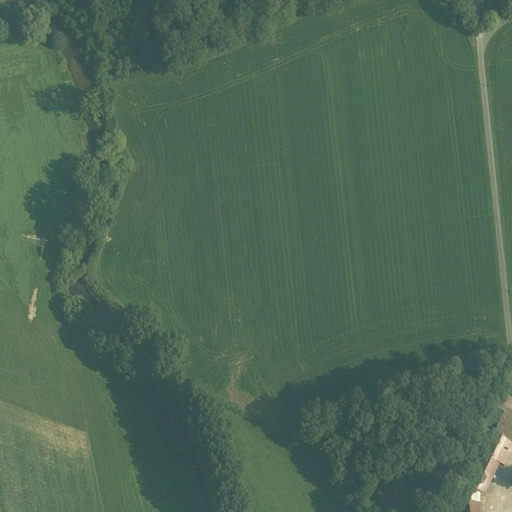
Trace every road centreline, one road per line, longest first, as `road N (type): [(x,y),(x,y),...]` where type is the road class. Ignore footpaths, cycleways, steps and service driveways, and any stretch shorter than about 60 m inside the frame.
road 1 (unclassified): [(511,17),(489,32),(481,54),(511,364)]
road 2 (unclassified): [(511,377),(450,511)]
